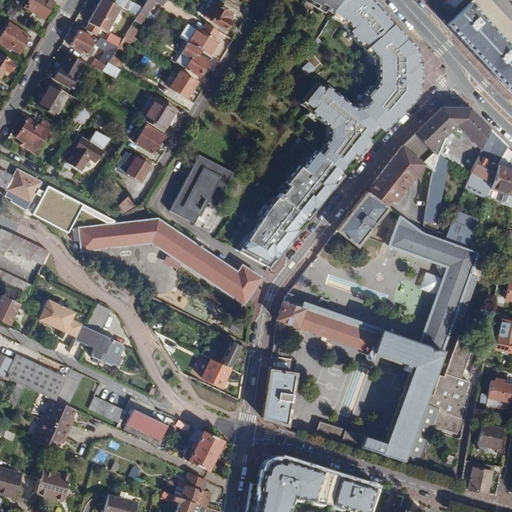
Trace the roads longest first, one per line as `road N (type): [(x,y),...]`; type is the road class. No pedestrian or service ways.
road 1 (residential): [(245,431),(261,321),(274,287),(462,68)]
road 2 (residential): [(511,511),(245,431)]
road 3 (residential): [(164,165),(264,0)]
road 4 (residential): [(0,127),(69,6)]
